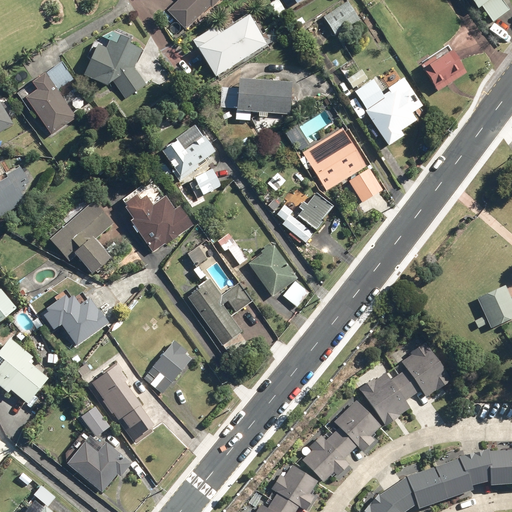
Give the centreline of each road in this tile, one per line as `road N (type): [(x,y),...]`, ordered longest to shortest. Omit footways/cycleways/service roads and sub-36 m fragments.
road 1 (residential): [(511,85),(180,511)]
road 2 (residential): [(511,430),(445,433),(402,446),(328,511)]
